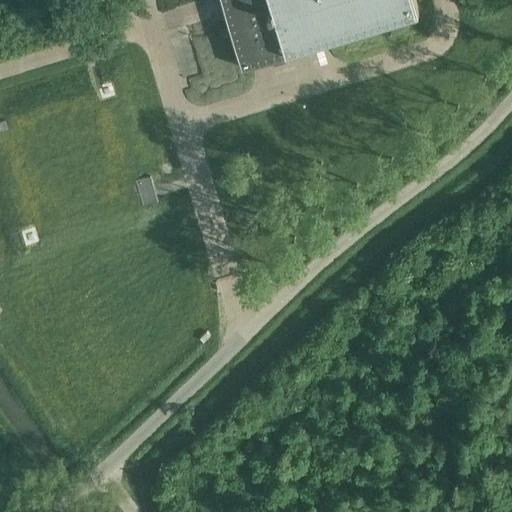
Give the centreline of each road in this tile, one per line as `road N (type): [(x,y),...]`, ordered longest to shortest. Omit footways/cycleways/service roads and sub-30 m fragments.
road 1 (unclassified): [(49,511),(335,249),(511,102)]
road 2 (unknown): [(0,69),(151,22)]
